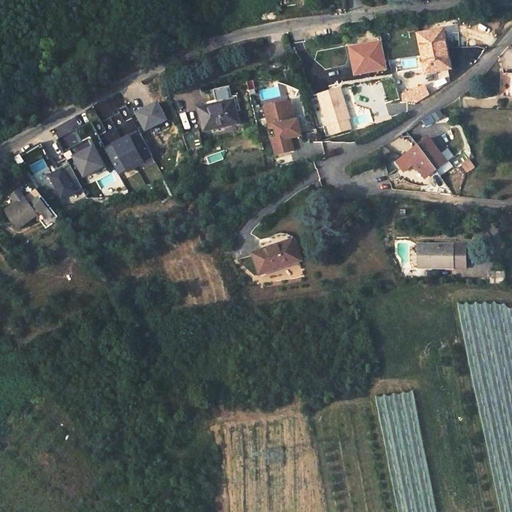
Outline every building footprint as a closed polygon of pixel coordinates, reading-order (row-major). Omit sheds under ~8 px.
[(447,47),(443,30),(420,34),(426,72),(447,68),(444,48),(447,47)] [(325,48),(326,67),(353,65),(351,46),(325,48)] [(511,73),(505,74),(503,94),(511,94),(511,73)] [(424,86),(402,95),(404,101),(414,97),(418,103),(430,95),(424,86)] [(350,130),(343,106),(345,106),(340,88),(319,94),(331,135),(350,130)] [(163,100),(139,112),(148,132),(172,120),(163,100)] [(234,100),(200,108),(205,130),(239,122),(234,100)] [(283,113),(292,111),(290,103),(281,105),(283,113)] [(295,126),(292,111),(283,113),(281,105),(265,109),(269,128),(274,127),(277,139),(272,140),(275,155),(293,152),(290,139),(301,137),(298,126),(295,126)] [(188,151),(203,147),(200,132),(183,135),(188,151)] [(153,157),(141,134),(107,151),(119,174),(128,169),(129,171),(145,163),(144,161),(153,157)] [(429,137),(408,153),(425,176),(423,177),(428,185),(436,179),(432,173),(447,161),(429,137)] [(71,150),(85,177),(104,167),(90,140),(71,150)] [(469,158),(462,163),(467,171),(475,166),(469,158)] [(71,167),(52,175),(63,199),(82,191),(71,167)] [(320,179),(314,183),(317,189),(322,189),(322,187),(320,179)] [(31,204),(43,195),(38,188),(26,197),(31,204)] [(61,217),(43,195),(31,204),(26,197),(8,211),(20,227),(38,213),(48,227),(61,217)] [(263,251),(254,254),(261,273),(300,259),(292,236),(287,233),(281,233),(275,235),(269,238),(260,240),(263,251)] [(454,244),(419,244),(418,268),(453,268),(454,244)] [(488,284),(505,284),(505,271),(489,271),(488,284)]
